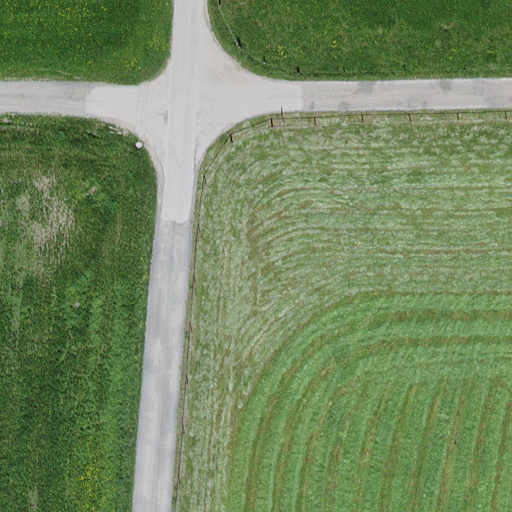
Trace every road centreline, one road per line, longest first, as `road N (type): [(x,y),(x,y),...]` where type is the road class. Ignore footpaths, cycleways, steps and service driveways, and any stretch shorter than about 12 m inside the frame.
road 1 (track): [(156,511),(193,0)]
road 2 (track): [(511,106),(0,117)]
